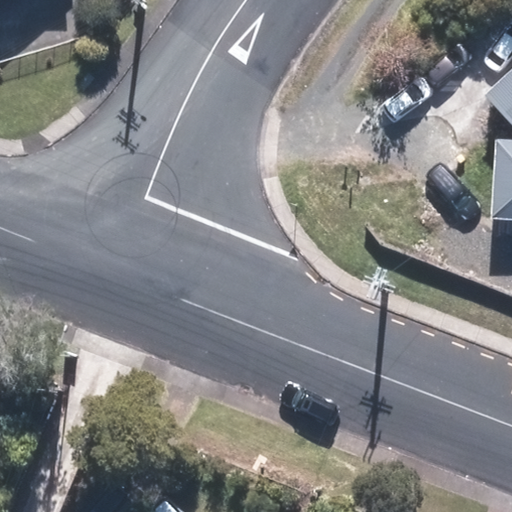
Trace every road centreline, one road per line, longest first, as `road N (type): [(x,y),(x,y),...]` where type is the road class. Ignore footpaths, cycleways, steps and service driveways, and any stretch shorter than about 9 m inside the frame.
road 1 (tertiary): [(111,271),(511,426)]
road 2 (tertiary): [(111,271),(181,113),(249,0)]
